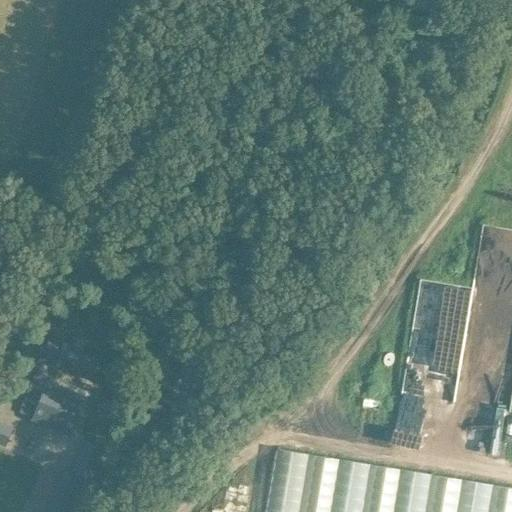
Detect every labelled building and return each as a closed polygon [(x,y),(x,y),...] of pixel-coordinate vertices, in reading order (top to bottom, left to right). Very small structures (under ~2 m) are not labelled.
[(50,343),(47,355),(71,362),(74,349),(50,343)] [(85,348),(80,361),(109,372),(114,359),(85,348)] [(89,395),(49,378),(36,373),(24,404),(36,409),(33,417),(73,434),(89,395)] [(0,419),(0,445),(7,448),(16,426),(0,419)] [(102,443),(95,461),(107,466),(114,448),(102,443)] [(66,470),(48,511),(71,511),(86,478),(66,470)]
